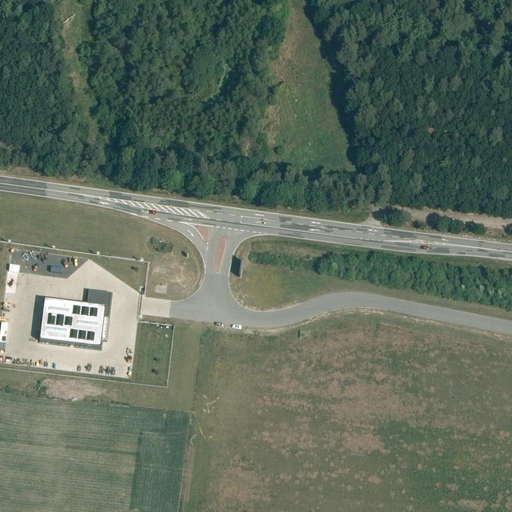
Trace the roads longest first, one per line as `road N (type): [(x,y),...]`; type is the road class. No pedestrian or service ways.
road 1 (residential): [(511,328),(359,299),(285,318),(218,315)]
road 2 (secondary): [(511,255),(236,218)]
road 3 (track): [(511,223),(389,213),(366,236)]
road 4 (secondary): [(130,203),(0,185)]
